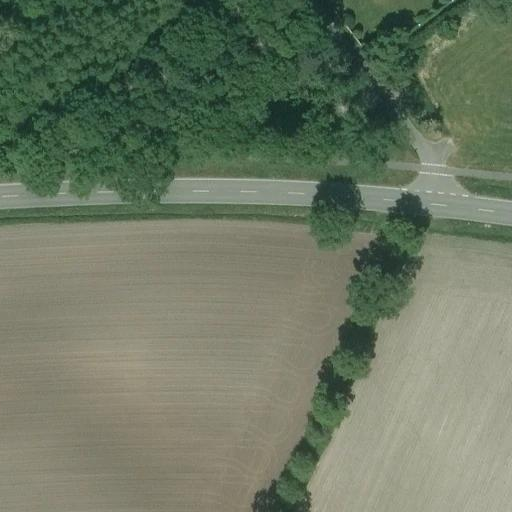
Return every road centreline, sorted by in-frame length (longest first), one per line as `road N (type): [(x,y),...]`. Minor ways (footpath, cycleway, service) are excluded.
road 1 (tertiary): [(0,198),(254,192),(436,206)]
road 2 (residential): [(305,0),(435,171),(436,206)]
